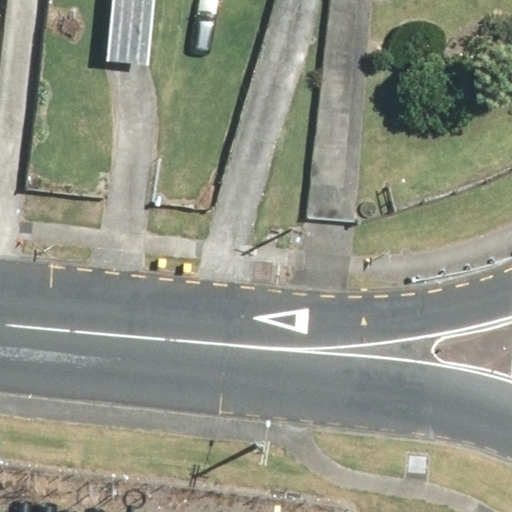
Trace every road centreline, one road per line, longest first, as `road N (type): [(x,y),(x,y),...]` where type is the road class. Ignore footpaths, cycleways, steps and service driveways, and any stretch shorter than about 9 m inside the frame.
road 1 (secondary): [(511,419),(250,347)]
road 2 (secondary): [(250,347),(511,298)]
road 3 (secondary): [(250,347),(0,322)]
